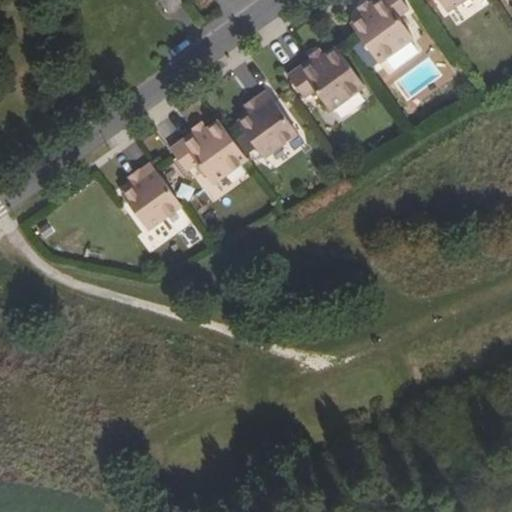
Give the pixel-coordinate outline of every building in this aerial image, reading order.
[(161,0),(172,14),(178,9),(186,2),(184,0),(161,0)] [(403,0),(373,0),(369,3),(373,8),(364,15),(352,24),(381,64),(415,38),(400,18),(411,11),(403,0)] [(440,0),(447,10),(462,0),(440,0)] [(364,15),(373,8),(369,3),(368,2),(359,8),(364,15)] [(325,56),(318,61),(314,56),(289,74),(307,98),(318,90),(332,111),(366,87),(338,47),(325,56)] [(314,56),(318,61),(325,56),(320,49),(313,54),(314,56)] [(268,90),(255,99),(261,107),(252,114),(240,123),(265,158),(299,133),(268,90)] [(252,114),(261,107),(255,99),(254,97),(245,103),(252,114)] [(219,121),(207,130),(199,136),(195,130),(170,148),(187,171),(199,163),(213,183),(246,158),(219,121)] [(195,130),(199,136),(207,130),(201,122),(193,128),(195,130)] [(151,163),(138,172),(143,180),(134,186),(122,195),(148,231),(181,206),(151,163)] [(134,186),(143,180),(138,172),(136,170),(127,177),(134,186)]
